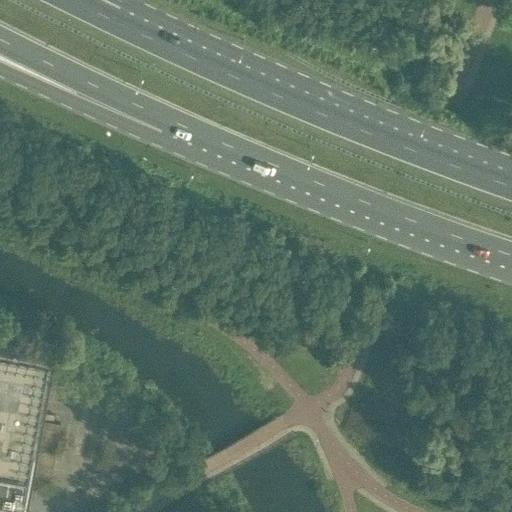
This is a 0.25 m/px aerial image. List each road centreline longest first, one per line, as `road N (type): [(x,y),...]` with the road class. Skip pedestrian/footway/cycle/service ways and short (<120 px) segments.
road 1 (trunk): [(511,186),(323,115),(111,19)]
road 2 (trunk): [(165,118),(511,255)]
road 3 (trunk): [(0,36),(165,118)]
road 4 (trunk): [(0,59),(165,118)]
